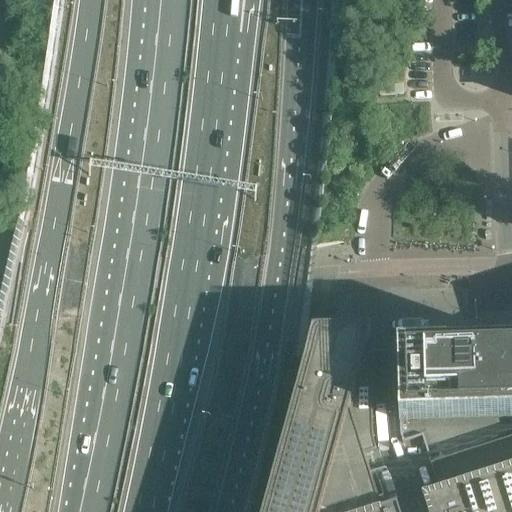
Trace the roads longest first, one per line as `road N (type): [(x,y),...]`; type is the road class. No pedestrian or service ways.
road 1 (motorway): [(166,0),(146,179),(85,511)]
road 2 (motorway): [(230,511),(286,240),(301,0)]
road 3 (motorway): [(90,0),(61,211),(0,506)]
road 4 (motorway): [(143,511),(196,230),(221,33)]
road 5 (residential): [(511,253),(497,0)]
road 6 (residential): [(350,339),(360,305),(372,297),(511,291)]
